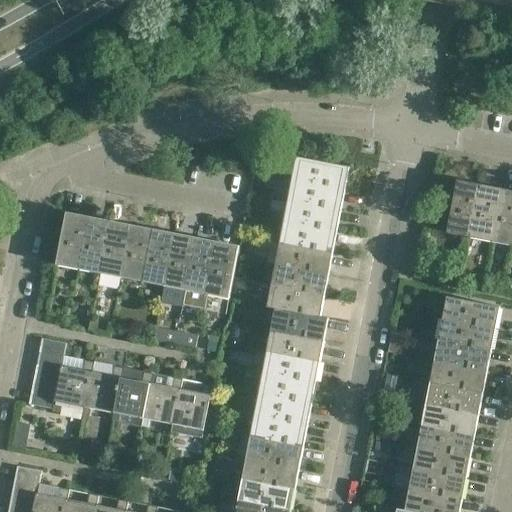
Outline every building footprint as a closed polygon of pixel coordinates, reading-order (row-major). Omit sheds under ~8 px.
[(296,183),(344,192),(349,170),(301,160),(296,183)] [(439,179),(437,189),(447,191),(449,181),(439,179)] [(470,233),(480,185),(457,181),(448,229),(470,233)] [(344,192),(296,183),(292,204),(340,213),(344,192)] [(491,237),(501,189),(480,185),(470,233),(491,237)] [(511,241),(511,191),(501,189),(491,237),(511,241)] [(292,204),(288,225),(336,234),(340,213),(292,204)] [(80,266),(89,219),(67,214),(57,262),(80,266)] [(110,223),(89,219),(80,266),(101,270),(110,223)] [(131,227),(110,223),(101,270),(122,274),(131,227)] [(336,234),(288,225),(284,246),(332,255),(336,234)] [(152,231),(131,227),(122,274),(143,278),(152,231)] [(165,282),(174,235),(152,231),(143,278),(165,282)] [(186,286),(195,239),(174,235),(165,282),(186,286)] [(207,290),(216,243),(195,239),(186,286),(207,290)] [(238,247),(216,243),(207,290),(230,295),(238,247)] [(328,277),(332,255),(284,246),(280,268),(328,277)] [(422,260),(419,276),(433,279),(436,263),(422,260)] [(324,298),(328,277),(280,268),(276,289),(324,298)] [(320,319),(324,298),(276,289),(272,309),(281,311),(281,312),(328,321),(328,320),(320,319)] [(447,320),(496,329),(500,308),(452,298),(447,320)] [(328,321),(281,312),(277,334),(324,342),(328,321)] [(496,329),(447,320),(443,341),(492,351),(496,329)] [(157,329),(155,342),(162,344),(165,330),(157,329)] [(277,334),(273,354),(320,363),(324,342),(277,334)] [(190,335),(188,349),(196,350),(198,337),(190,335)] [(62,359),(63,358),(65,345),(42,341),(39,355),(62,359)] [(492,351),(443,341),(439,363),(487,372),(492,351)] [(209,342),(207,351),(216,353),(218,344),(209,342)] [(316,385),(320,363),(273,354),(269,375),(316,385)] [(60,372),(62,359),(39,355),(37,367),(60,372)] [(61,405),(84,410),(85,410),(91,374),(92,374),(94,364),(63,358),(62,359),(60,372),(57,385),(55,398),(52,411),(59,413),(61,405)] [(487,372),(439,363),(435,384),(483,394),(487,372)] [(85,410),(84,410),(83,417),(89,419),(91,411),(113,415),(114,415),(121,380),(122,380),(124,369),(94,364),(92,374),(91,374),(85,410)] [(34,381),(57,385),(60,372),(37,367),(34,381)] [(150,385),(151,385),(153,375),(143,374),(124,369),(122,380),(121,380),(114,415),(113,415),(112,423),(118,424),(120,416),(143,421),(150,385)] [(141,428),(148,430),(150,422),(173,426),(180,391),(182,381),(173,379),(171,389),(166,388),(168,378),(153,375),(151,385),(150,385),(143,421),(141,428)] [(265,397),(312,406),(316,385),(269,375),(265,397)] [(57,385),(34,381),(31,394),(55,398),(57,385)] [(483,394),(435,384),(431,406),(479,415),(483,394)] [(200,395),(180,391),(173,426),(171,434),(202,440),(212,386),(202,385),(200,395)] [(55,398),(31,394),(29,407),(52,411),(55,398)] [(308,427),(312,406),(265,397),(261,418),(308,427)] [(479,415),(431,406),(427,427),(475,437),(479,415)] [(304,448),(308,427),(261,418),(257,440),(304,448)] [(27,446),(30,425),(19,424),(17,445),(27,446)] [(423,449),(471,458),(475,437),(427,427),(423,449)] [(378,430),(376,440),(392,444),(394,433),(378,430)] [(241,459),(252,461),(300,470),(304,448),(257,440),(245,437),(241,459)] [(418,470),(467,480),(471,458),(423,449),(418,470)] [(300,470),(252,461),(248,482),(296,491),(300,470)] [(17,468),(15,481),(38,486),(41,472),(17,468)] [(467,480),(418,470),(414,491),(463,501),(467,480)] [(171,472),(169,481),(182,483),(183,474),(171,472)] [(35,499),(36,494),(38,486),(15,481),(12,494),(35,499)] [(291,511),(296,491),(248,482),(244,503),(289,511),(291,511)] [(64,511),(66,500),(68,500),(70,491),(59,489),(57,498),(36,494),(35,499),(33,511),(32,511),(64,511)] [(460,511),(463,501),(414,491),(410,511),(460,511)] [(10,507),(33,511),(35,499),(12,494),(10,507)] [(66,500),(64,511),(94,511),(96,506),(97,506),(99,497),(89,495),(87,504),(68,500),(66,500)] [(126,511),(128,502),(119,501),(117,510),(97,506),(96,506),(94,511),(125,511),(126,511)] [(289,511),(244,503),(242,511),(289,511)]
